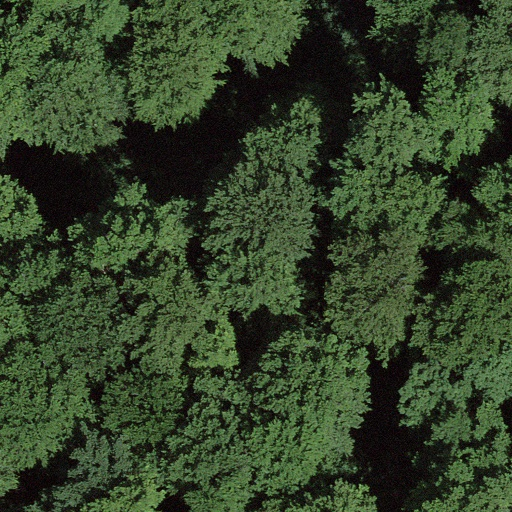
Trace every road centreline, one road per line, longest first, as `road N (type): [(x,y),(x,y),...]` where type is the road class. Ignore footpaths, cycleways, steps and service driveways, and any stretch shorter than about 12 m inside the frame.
road 1 (track): [(27,511),(511,238)]
road 2 (track): [(117,0),(0,85)]
